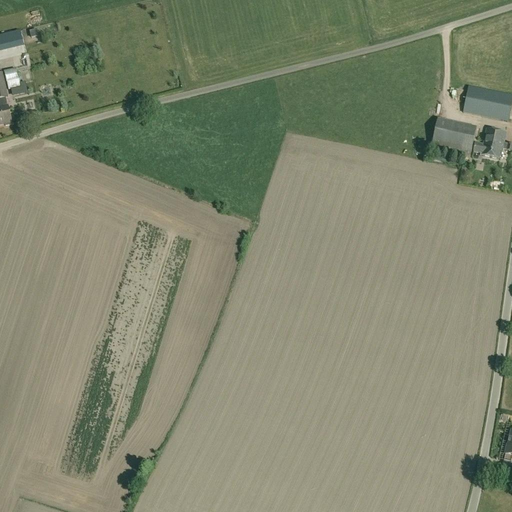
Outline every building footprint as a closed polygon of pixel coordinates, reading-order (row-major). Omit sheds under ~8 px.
[(20,32),(0,36),(0,50),(24,45),(20,32)] [(16,70),(4,73),(7,84),(9,91),(21,88),(19,81),(16,70)] [(0,108),(8,107),(6,100),(8,99),(2,74),(0,74),(0,108)] [(511,96),(469,87),(463,115),(508,124),(511,106),(511,96)] [(0,126),(11,124),(8,107),(0,108),(0,126)] [(471,155),(477,129),(438,120),(431,153),(462,159),(464,153),(471,155)] [(473,153),(481,155),(481,157),(499,160),(501,153),(502,153),(503,150),(506,151),(506,152),(511,153),(511,145),(508,144),(508,145),(504,144),(506,135),(486,131),(483,146),(475,144),(473,153)] [(503,464),(501,473),(511,474),(511,465),(511,459),(511,432),(508,447),(507,447),(505,456),(503,464)]
